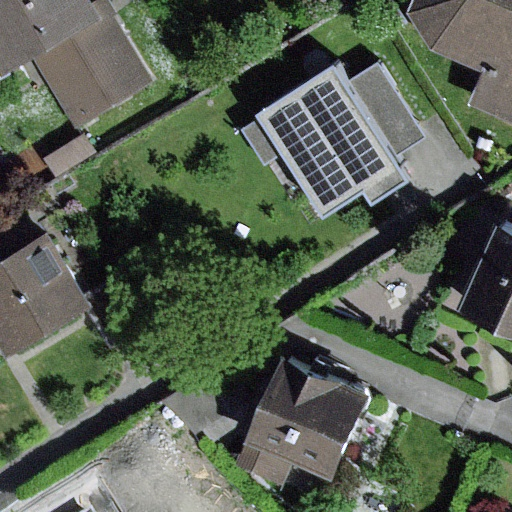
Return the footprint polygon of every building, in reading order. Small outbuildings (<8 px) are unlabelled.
[(94,0),(0,0),(0,63),(5,71),(35,54),(103,15),(94,0)] [(439,44),(487,64),(472,101),(511,117),(511,0),(418,0),(415,7),(439,44)] [(103,15),(35,54),(77,126),(157,79),(115,7),(103,15)] [(381,60),(352,78),(400,152),(429,134),(381,60)] [(352,78),(341,61),(266,109),(332,210),(371,185),(379,198),(415,175),(400,152),(352,78)] [(86,132),(46,157),(57,176),(98,152),(86,132)] [(511,220),(505,217),(466,302),(511,322),(511,220)] [(53,224),(0,254),(0,342),(3,341),(12,357),(101,305),(91,289),(53,224)] [(121,270),(91,289),(101,305),(121,339),(152,320),(121,270)] [(376,387),(289,349),(240,459),(286,480),(298,453),(339,471),(376,387)] [(227,357),(166,400),(198,432),(253,396),(227,357)] [(168,409),(100,452),(122,487),(190,444),(168,409)]
